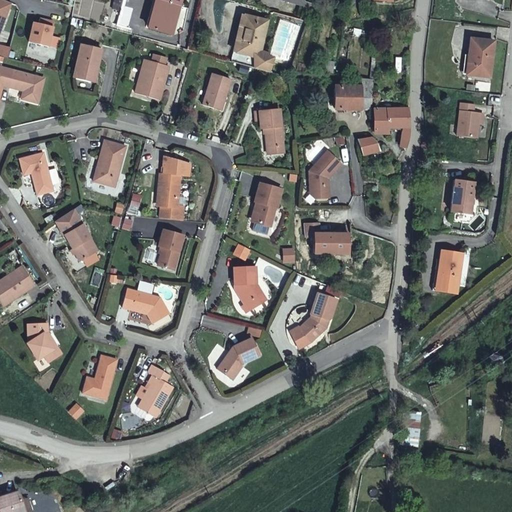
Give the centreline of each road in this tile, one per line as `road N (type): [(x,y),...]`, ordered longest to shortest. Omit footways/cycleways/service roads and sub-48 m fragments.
road 1 (residential): [(174,347),(226,172),(223,159),(111,122),(0,145)]
road 2 (residential): [(425,0),(390,332)]
road 3 (residential): [(0,185),(91,325),(174,347)]
road 4 (residential): [(216,418),(123,453),(74,452),(0,427)]
road 5 (residential): [(390,332),(216,418)]
road 6 (residential): [(390,332),(396,511)]
